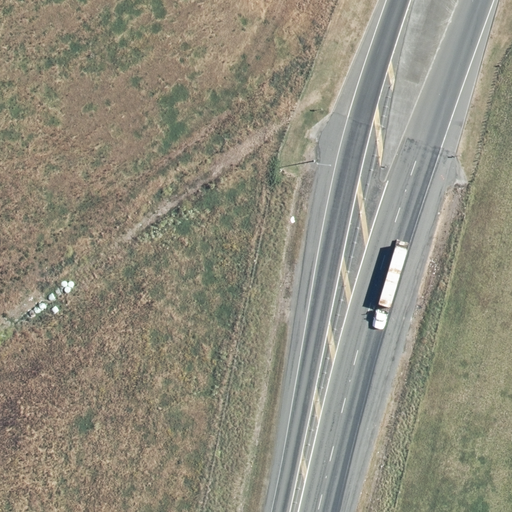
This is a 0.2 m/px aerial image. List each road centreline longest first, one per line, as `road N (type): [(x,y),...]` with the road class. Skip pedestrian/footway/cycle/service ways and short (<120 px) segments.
road 1 (trunk): [(478,0),(418,149),(350,367),(317,511)]
road 2 (trunk): [(280,511),(353,143),(397,0)]
road 3 (unknown): [(61,0),(0,291)]
